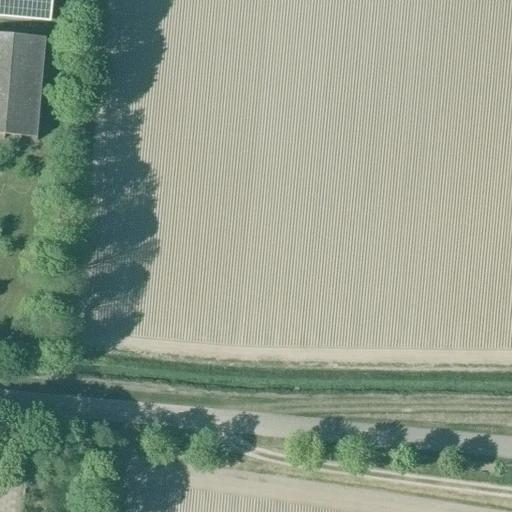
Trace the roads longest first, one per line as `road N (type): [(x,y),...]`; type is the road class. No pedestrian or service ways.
road 1 (unclassified): [(511,451),(0,409)]
road 2 (track): [(208,428),(238,456),(511,495)]
